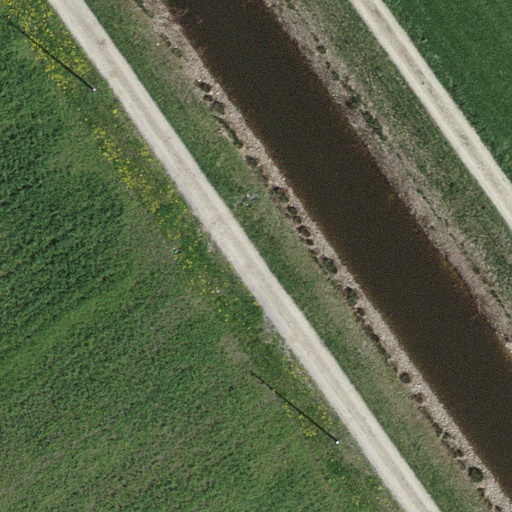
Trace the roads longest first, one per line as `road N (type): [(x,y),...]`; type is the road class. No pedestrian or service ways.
road 1 (track): [(427,511),(69,0)]
road 2 (track): [(355,0),(511,224)]
